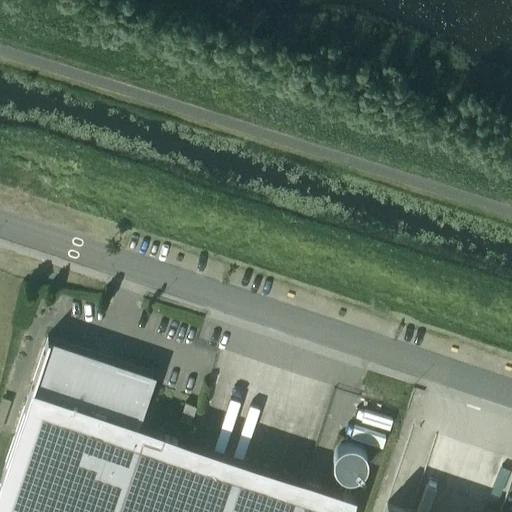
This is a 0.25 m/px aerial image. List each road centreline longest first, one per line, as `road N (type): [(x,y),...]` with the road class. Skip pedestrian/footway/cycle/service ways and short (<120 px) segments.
road 1 (unclassified): [(0,224),(511,395)]
road 2 (unclassified): [(511,212),(0,50)]
